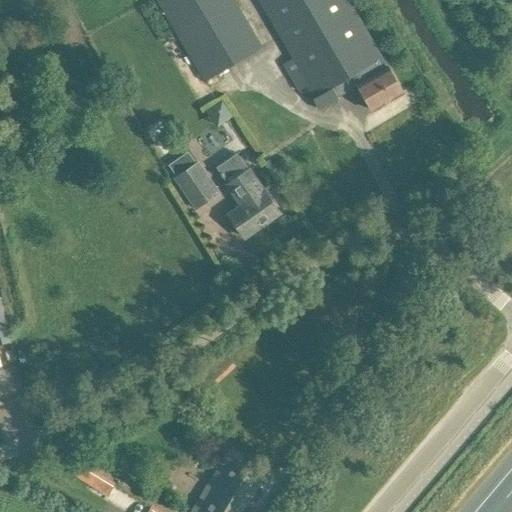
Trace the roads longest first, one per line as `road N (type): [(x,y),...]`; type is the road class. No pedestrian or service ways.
road 1 (residential): [(0,451),(131,389),(347,242),(400,229),(425,238),(511,317)]
road 2 (unclassified): [(378,511),(511,356)]
